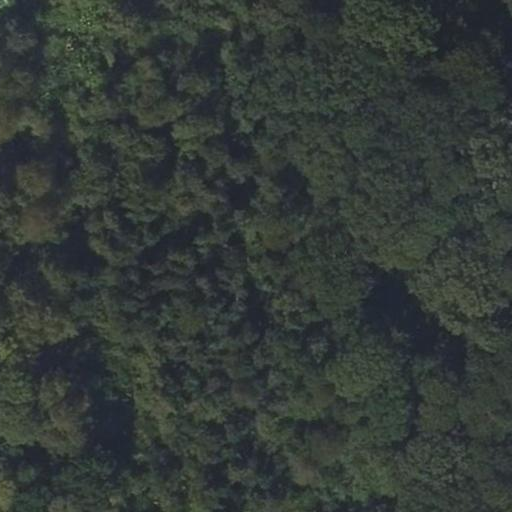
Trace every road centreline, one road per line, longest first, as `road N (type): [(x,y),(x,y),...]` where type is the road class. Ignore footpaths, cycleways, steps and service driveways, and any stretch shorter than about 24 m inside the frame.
road 1 (track): [(262,0),(368,511)]
road 2 (track): [(414,0),(511,79)]
